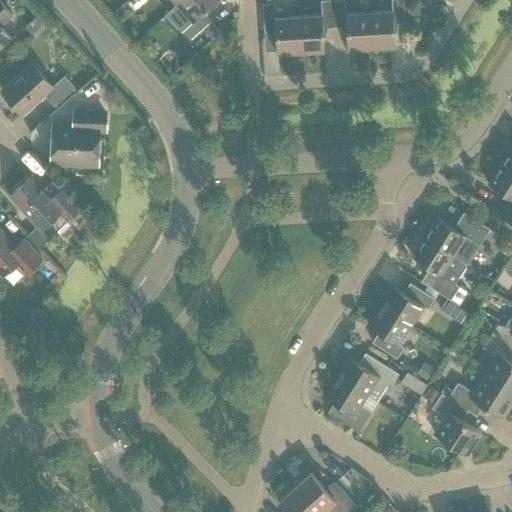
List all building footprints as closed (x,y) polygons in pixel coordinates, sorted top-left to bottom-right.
[(12,14),(5,6),(0,0),(0,47),(11,37),(0,25),(12,14)] [(180,0),(177,3),(193,20),(183,29),(191,38),(202,29),(211,21),(212,20),(204,11),(215,0),(180,0)] [(335,27),(333,0),(321,0),(322,14),(299,15),(301,51),(324,50),(323,28),(335,27)] [(372,47),(369,11),(347,12),(345,0),(333,0),(335,27),(347,27),(348,48),(372,47)] [(369,11),(372,47),(395,45),(394,24),(406,23),(404,0),(391,0),(393,10),(369,11)] [(301,51),(299,15),(276,17),(275,3),(263,3),(264,31),(276,31),(278,52),(301,51)] [(211,21),(202,29),(211,39),(220,31),(211,21)] [(54,106),(75,87),(65,75),(53,86),(33,64),(2,91),(23,113),(44,94),(54,106)] [(105,129),(106,113),(75,112),(74,127),(53,126),(52,162),(93,163),(94,128),(105,129)] [(511,145),(500,163),(511,170),(511,145)] [(511,170),(500,163),(488,183),(510,197),(499,213),(511,221),(511,170)] [(60,186),(51,195),(33,175),(10,195),(37,225),(26,235),(38,249),(49,239),(40,229),(59,212),(67,221),(81,209),(60,186)] [(490,229),(463,212),(454,227),(436,216),(424,236),(464,261),(468,264),(490,229)] [(25,275),(42,259),(24,238),(14,246),(0,230),(0,270),(4,275),(15,264),(25,275)] [(439,273),(430,286),(451,299),(459,286),(455,283),(466,267),(464,261),(424,236),(411,256),(439,273)] [(381,305),(412,325),(424,306),(428,309),(435,298),(410,282),(403,292),(393,286),(381,305)] [(412,325),(381,305),(368,325),(379,331),(372,342),(397,358),(404,347),(400,344),(412,325)] [(491,334),(498,338),(511,347),(511,315),(506,326),(497,323),(491,334)] [(511,361),(511,360),(511,347),(498,338),(489,353),(496,357),(485,375),(511,392),(511,361)] [(368,395),(377,400),(389,381),(392,383),(399,373),(366,352),(359,363),(349,356),(336,375),(367,395),(368,395)] [(413,376),(408,373),(403,380),(408,384),(413,376)] [(361,405),(367,395),(336,375),(324,395),(334,401),(328,412),(358,431),(371,411),(361,405)] [(509,401),(511,395),(511,392),(485,375),(474,392),(458,382),(448,397),(468,410),(477,415),(483,405),(499,415),(502,417),(509,405),(509,401)] [(434,401),(440,391),(430,385),(424,394),(434,401)] [(448,397),(452,391),(445,387),(442,392),(448,397)] [(462,420),(468,410),(448,397),(442,392),(432,408),(446,417),(435,434),(464,452),(469,444),(473,443),(480,432),(462,420)] [(311,473),(294,487),(316,511),(323,511),(328,508),(332,511),(351,511),(357,507),(335,482),(326,490),(311,473)] [(316,511),(294,487),(278,502),(286,511),(316,511)]
